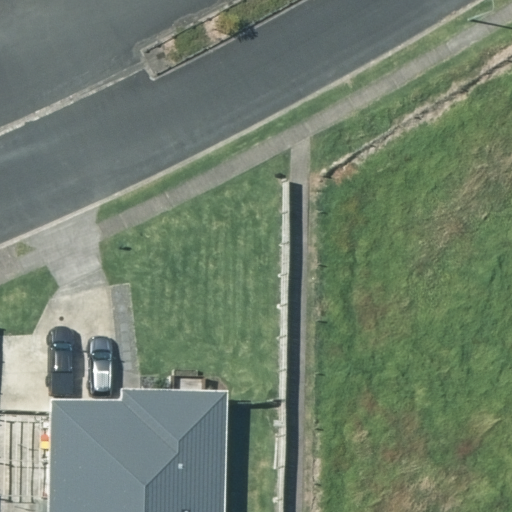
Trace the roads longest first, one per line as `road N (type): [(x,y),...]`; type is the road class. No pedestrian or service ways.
road 1 (residential): [(380,0),(293,54),(119,138),(0,143)]
road 2 (residential): [(0,114),(64,37),(143,0)]
